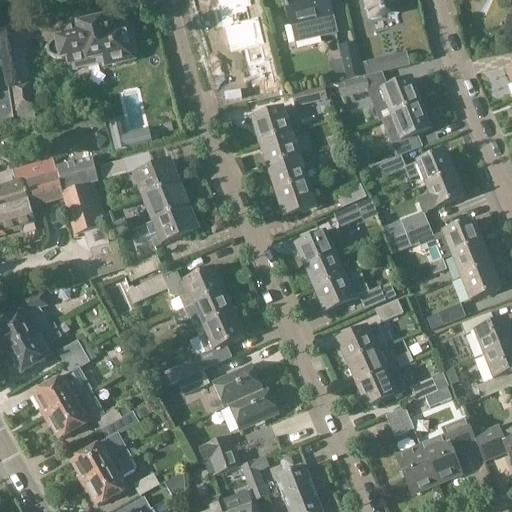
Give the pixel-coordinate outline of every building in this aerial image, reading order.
[(252,7),(249,0),(206,0),(208,5),(203,6),(207,22),(211,21),(219,51),(232,47),(235,60),(248,56),(245,45),(263,41),(256,6),(252,7)] [(284,0),(296,47),(337,37),(328,0),(284,0)] [(359,0),(360,2),(363,2),(368,24),(402,16),(398,0),(359,0)] [(55,60),(61,60),(62,63),(67,61),(69,68),(72,67),(73,73),(135,59),(127,26),(117,28),(115,18),(76,27),(77,30),(61,34),(62,39),(56,41),(57,43),(51,46),(48,51),(50,56),(55,60)] [(346,80),(347,83),(364,78),(361,66),(356,45),(338,49),(341,61),(328,64),(332,83),(346,80)] [(390,59),(361,66),(364,78),(393,71),(390,59)] [(283,97),(280,77),(245,85),(248,105),(283,97)] [(371,92),(368,80),(338,87),(341,100),(371,92)] [(385,105),(391,119),(423,106),(412,80),(381,93),(381,94),(371,98),(376,109),(385,105)] [(36,111),(32,85),(12,88),(16,113),(18,127),(35,124),(33,111),(36,111)] [(326,102),(323,89),(293,96),(296,109),(326,102)] [(0,127),(15,124),(12,94),(0,96),(0,127)] [(396,131),(387,135),(391,147),(401,143),(402,144),(433,132),(423,106),(391,119),(396,131)] [(252,123),(260,147),(293,137),(289,125),(296,122),(292,110),(252,123)] [(116,153),(128,151),(125,137),(121,122),(110,125),(116,153)] [(157,131),(149,133),(151,142),(159,140),(157,131)] [(96,134),(90,145),(101,151),(107,140),(96,134)] [(293,137),(260,147),(268,172),(301,161),(293,137)] [(328,144),(331,152),(344,147),(341,138),(328,144)] [(335,161),(348,156),(344,147),(331,152),(335,161)] [(389,164),(379,168),(384,180),(405,172),(410,182),(422,177),(427,188),(456,176),(446,153),(406,170),(402,159),(389,164)] [(14,174),(17,185),(22,200),(89,181),(91,187),(99,185),(93,160),(56,169),(58,174),(54,175),(51,163),(14,174)] [(268,172),(276,196),(309,185),(301,161),(268,172)] [(124,162),(101,168),(104,181),(128,175),(124,162)] [(171,163),(130,179),(134,190),(140,187),(145,200),(180,187),(171,163)] [(383,230),(388,243),(429,228),(424,216),(465,199),(456,176),(427,188),(431,198),(417,203),(422,215),(383,230)] [(0,235),(10,232),(15,236),(23,233),(24,230),(36,226),(31,210),(65,200),(76,238),(108,229),(96,187),(91,188),(91,187),(89,181),(22,200),(17,185),(0,190),(0,235)] [(309,185),(276,196),(284,221),(317,210),(309,185)] [(336,197),(342,210),(366,199),(361,186),(336,197)] [(189,210),(180,187),(145,200),(154,223),(189,210)] [(362,221),(356,208),(334,217),(340,230),(362,221)] [(154,250),(198,233),(189,210),(154,223),(159,237),(150,240),(154,250)] [(130,234),(124,221),(112,226),(117,239),(130,234)] [(388,243),(394,257),(419,247),(421,252),(425,253),(437,248),(442,262),(443,261),(443,262),(453,258),(452,258),(483,245),(474,222),(433,239),(429,228),(388,243)] [(297,248),(307,271),(336,259),(331,247),(340,243),(336,232),(297,248)] [(125,272),(117,244),(91,251),(99,280),(125,272)] [(452,258),(453,258),(462,281),(492,268),(483,245),(452,258)] [(157,258),(125,272),(131,284),(162,270),(157,258)] [(336,259),(307,271),(316,293),(345,281),(345,279),(336,259)] [(355,265),(358,273),(360,273),(361,273),(372,268),(367,259),(355,265)] [(447,272),(443,262),(443,261),(442,262),(430,267),(434,277),(447,272)] [(366,272),(368,277),(377,273),(375,268),(366,272)] [(502,291),(492,268),(462,281),(471,304),(502,291)] [(128,294),(133,306),(168,291),(171,298),(174,299),(178,297),(184,311),(224,293),(215,272),(182,286),(176,273),(128,294)] [(369,296),(380,291),(380,289),(369,294),(361,274),(359,275),(358,273),(345,279),(345,281),(316,293),(326,316),(360,302),(365,313),(374,309),(374,308),(369,296)] [(369,296),(374,308),(396,299),(391,286),(380,291),(369,296)] [(190,321),(196,334),(234,317),(224,293),(184,311),(172,317),(176,327),(190,321)] [(0,349),(4,356),(10,353),(34,339),(33,338),(50,328),(40,311),(49,309),(45,296),(23,302),(26,313),(21,316),(0,328),(0,349)] [(404,316),(398,303),(376,312),(381,325),(404,316)] [(439,316),(428,320),(432,333),(443,328),(466,320),(461,306),(438,315),(439,316)] [(466,339),(476,336),(485,359),(511,347),(511,327),(510,321),(497,326),(492,314),(461,327),(466,339)] [(234,318),(234,317),(196,334),(206,358),(244,341),(234,318)] [(53,358),(47,348),(61,339),(54,326),(50,328),(33,338),(34,339),(10,353),(23,376),(53,358)] [(339,343),(349,366),(377,354),(377,352),(387,348),(377,327),(339,343)] [(85,340),(78,344),(84,354),(91,350),(85,340)] [(127,348),(133,360),(144,355),(138,343),(127,348)] [(59,355),(64,365),(84,354),(78,344),(59,355)] [(511,347),(485,359),(495,383),(478,389),(484,402),(510,391),(510,390),(511,389),(511,347)] [(84,354),(90,364),(97,359),(91,349),(91,350),(84,354)] [(70,376),(80,370),(90,365),(90,364),(84,354),(64,365),(70,376)] [(377,354),(349,366),(358,388),(387,376),(386,374),(377,354)] [(414,364),(409,354),(396,360),(400,370),(414,364)] [(171,388),(178,384),(202,374),(196,361),(165,375),(171,388)] [(224,412),(229,409),(263,394),(262,392),(252,369),(213,386),(224,412)] [(80,370),(70,376),(34,396),(47,419),(92,393),(93,393),(80,370)] [(368,411),(407,395),(396,370),(386,374),(387,376),(358,388),(368,411)] [(204,373),(202,374),(178,384),(184,398),(210,386),(204,373)] [(438,394),(433,381),(410,390),(415,404),(438,394)] [(240,434),(279,417),(267,390),(262,392),(263,394),(229,409),(240,434)] [(438,394),(436,395),(440,406),(452,401),(447,390),(438,394)] [(92,393),(47,419),(60,442),(90,425),(96,421),(102,432),(122,420),(116,410),(105,417),(92,393)] [(148,406),(132,415),(135,420),(138,418),(140,421),(152,414),(148,406)] [(414,432),(406,409),(386,418),(395,440),(414,432)] [(72,463),(85,486),(131,460),(118,437),(128,431),(134,427),(128,417),(122,420),(102,432),(108,442),(72,463)] [(447,438),(423,448),(438,486),(463,475),(453,452),(477,442),(476,439),(476,438),(468,419),(443,429),(447,438)] [(511,432),(504,436),(501,428),(476,438),(476,439),(477,442),(485,461),(508,451),(511,459),(511,432)] [(198,450),(204,464),(215,459),(218,466),(222,476),(241,468),(229,438),(198,450)] [(398,459),(414,496),(438,486),(423,448),(398,459)] [(215,478),(222,476),(218,466),(215,459),(209,462),(209,463),(204,465),(209,477),(214,475),(215,478)] [(128,492),(123,482),(136,474),(137,469),(131,460),(85,486),(98,509),(128,492)] [(263,487),(254,463),(242,468),(255,504),(268,499),(267,498),(272,496),(268,485),(263,487)] [(292,511),(321,511),(305,470),(280,480),(292,511)] [(134,488),(140,498),(160,487),(154,477),(134,488)] [(146,509),(166,497),(160,487),(140,498),(146,509)] [(227,511),(221,497),(201,505),(203,509),(195,511),(227,511)]
